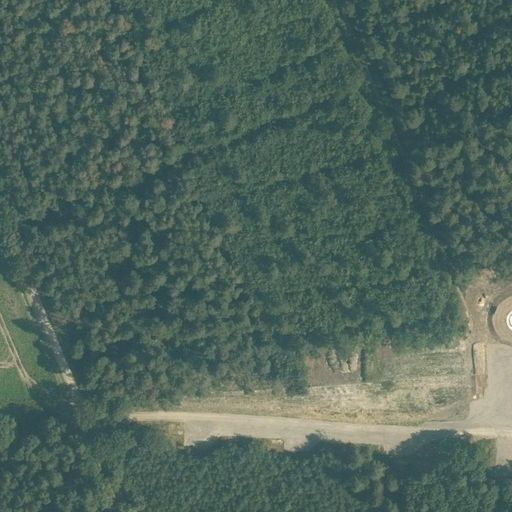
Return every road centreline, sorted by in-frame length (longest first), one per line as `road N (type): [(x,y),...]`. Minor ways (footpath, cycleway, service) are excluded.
road 1 (track): [(340,0),(511,401)]
road 2 (track): [(511,432),(83,416)]
road 3 (track): [(0,210),(83,416)]
